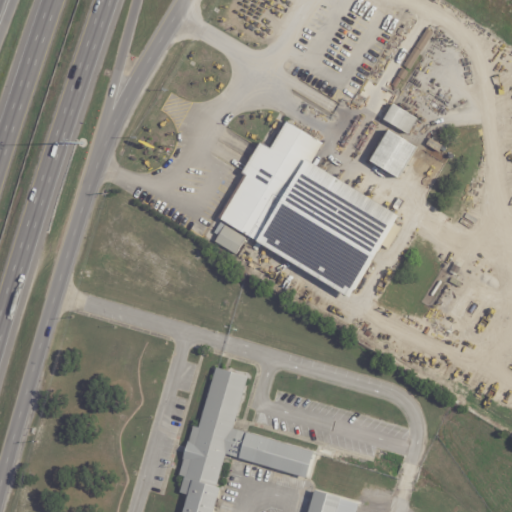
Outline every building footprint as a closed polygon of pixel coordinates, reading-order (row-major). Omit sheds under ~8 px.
[(433,33),(422,51),(415,47),(427,29),(433,33)] [(422,52),(410,70),(404,66),(415,48),(422,52)] [(398,77),(402,69),(409,73),(404,80),(398,77)] [(393,86),(397,78),(402,80),(397,88),(393,86)] [(394,104),(417,119),(408,134),(384,119),(393,104),(394,104)] [(286,122),(321,143),(309,163),(397,217),(348,298),(216,217),(242,175),(239,173),(259,141),(269,148),(285,121),(286,122)] [(388,130),(417,148),(398,179),(369,162),(388,130)] [(443,146),(439,152),(427,144),(431,138),(443,146)] [(215,234),(221,223),(246,239),(236,256),(215,243),(219,236),(215,234)] [(418,238),(425,242),(422,247),(415,243),(418,238)] [(462,264),(456,276),(449,273),(455,261),(462,264)] [(247,433),(313,453),(305,479),(225,455),(215,488),(219,489),(211,511),(181,511),(186,496),(178,493),(183,478),(178,476),(182,461),(181,460),(187,442),(188,442),(192,427),(197,429),(215,368),(248,378),(232,429),(247,433)] [(315,492),(340,499),(336,511),(308,511),(314,492),(315,492)]
